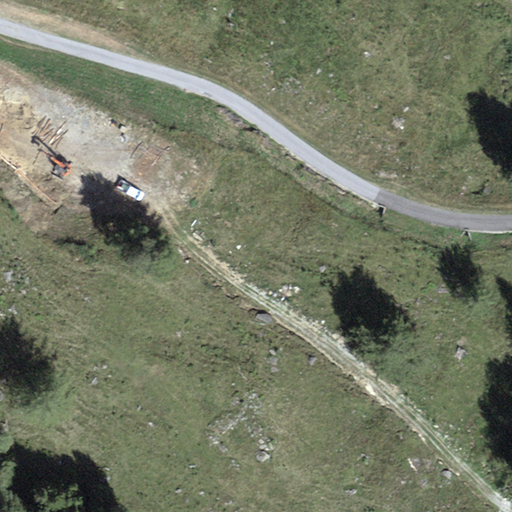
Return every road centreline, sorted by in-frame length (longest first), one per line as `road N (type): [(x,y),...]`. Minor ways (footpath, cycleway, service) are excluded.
road 1 (track): [(0,100),(356,366),(511,510)]
road 2 (unclassified): [(0,26),(226,97),(386,201),(453,219),(511,222)]
